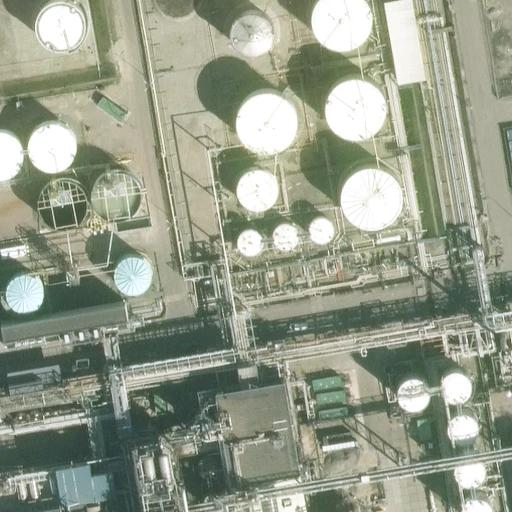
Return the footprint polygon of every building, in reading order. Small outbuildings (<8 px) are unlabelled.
[(85,20),(85,15),(85,10),(83,5),(80,1),(79,0),(42,0),(42,1),(39,5),(38,10),(37,15),(38,20),(39,25),(42,29),(45,33),(49,36),(54,38),(59,39),(64,39),(69,38),(73,36),(77,33),(81,29),(83,25),(85,20)] [(197,0),(156,0),(157,2),(161,7),(165,10),(170,13),(175,14),(180,14),(186,12),(190,9),(194,6),(197,1),(197,0)] [(318,28),(324,35),(333,41),(342,43),(351,43),(360,40),(368,34),(374,27),(377,18),(378,8),(375,0),(315,0),(316,0),(314,10),(315,19),(318,28)] [(381,0),(392,75),(424,71),(414,0),(381,0)] [(329,119),(335,126),(343,132),(352,134),(362,134),(371,131),(379,125),(385,118),(388,109),(388,99),(386,90),(381,82),(374,76),(365,72),(356,70),(346,72),(338,76),(331,83),(326,91),(324,101),(325,110),(329,119)] [(241,128),(247,135),(255,141),(264,143),(274,143),(283,140),(291,134),(297,127),(300,118),(300,108),(298,99),(293,91),(286,85),(277,81),(268,79),(258,81),(250,85),(243,92),(238,100),(236,110),(237,119),(241,128)] [(74,147),(75,141),(74,136),(73,131),(70,126),(66,123),(61,120),(56,118),(51,118),(46,119),(41,121),(36,124),(33,128),(30,133),(29,138),(29,143),(30,148),(32,153),(35,157),(40,161),(45,163),(50,164),(55,164),(60,162),(65,160),(69,156),(72,152),(74,147)] [(26,155),(27,150),(26,145),(24,140),(22,135),(18,131),(14,128),(9,126),(4,125),(0,125),(0,175),(5,175),(10,174),(15,172),(19,169),(22,165),(25,160),(26,155)] [(344,202),(350,209),(358,214),(367,217),(376,217),(386,214),(393,208),(399,201),(402,192),(403,182),(401,173),(396,165),(388,158),(380,154),(370,153),(361,155),(352,159),(345,166),(341,174),(339,184),(340,193),(344,202)] [(281,187),(281,182),(280,176),(277,171),(273,166),(268,163),(263,161),(257,161),(251,162),(246,164),(241,167),(238,172),(236,177),(235,183),(235,189),(237,194),(240,199),(245,203),(250,206),(256,207),(261,207),(267,205),(272,202),(276,198),(279,193),(281,187)] [(139,194),(139,188),(138,182),(135,176),(131,172),(126,168),(121,166),(115,165),(108,165),(103,167),(98,171),(93,175),(90,180),(89,186),(89,192),(90,198),(93,204),(97,208),(101,212),(107,214),(113,215),(119,215),(125,213),(130,209),(134,205),(137,200),(139,194)] [(86,206),(87,201),(87,195),(85,190),(82,185),(78,180),(74,177),(68,175),(63,174),(57,174),(51,176),(46,179),(42,183),(39,187),(37,193),(36,198),(36,204),(38,210),(41,215),(44,219),(49,222),(54,224),(60,225),(66,225),(71,223),(76,220),(81,216),(84,212),(86,206)] [(33,212),(33,207),(33,202),(31,197),(29,192),(25,188),(21,185),(16,183),(11,182),(6,182),(1,183),(0,183),(0,229),(0,230),(5,231),(10,231),(16,230),(20,228),(25,225),(28,221),(31,217),(33,212)] [(151,272),(152,267),(151,261),(148,256),(144,253),(139,250),(134,250),(128,251),(123,253),(119,257),(117,262),(116,268),(117,273),(120,278),(124,282),(129,284),(135,285),(140,284),(145,281),(149,277),(151,272)] [(42,291),(43,285),(41,280),(38,275),(34,271),(29,269),(23,269),(18,271),(13,274),(10,279),(8,284),(9,290),(11,295),(15,299),(19,302),(25,303),(31,302),(36,300),(39,296),(42,291)] [(126,300),(3,322),(6,337),(130,316),(126,300)] [(469,384),(469,383),(468,377),(464,372),(459,369),(453,367),(450,367),(446,369),(442,372),(438,377),(437,383),(438,390),(441,395),(447,398),(452,399),(458,399),(464,395),(467,390),(469,384)] [(429,386),(428,380),(425,375),(422,372),(418,370),(413,369),(407,370),(401,374),(398,378),(397,384),(397,391),(401,397),(406,400),(412,402),(416,402),(420,400),(424,397),(427,393),(429,386)] [(305,511),(283,376),(216,387),(236,511),(305,511)] [(476,423),(475,417),(471,411),(466,408),(461,406),(454,408),(449,411),(445,416),(444,422),(445,429),(448,434),(453,438),(458,439),(463,439),(466,438),(471,435),(475,430),(476,423)] [(484,465),(484,464),(483,458),(479,453),(473,449),(468,449),(463,449),(459,451),(456,454),(454,458),(452,464),(454,470),(457,475),(462,479),(467,480),(473,479),(478,476),(482,471),(484,465)] [(132,511),(129,492),(6,511),(132,511)] [(489,511),(490,508),(490,507),(489,501),(486,497),(483,494),(481,493),(476,492),(469,493),(464,496),(461,501),(459,507),(460,511),(489,511)]
